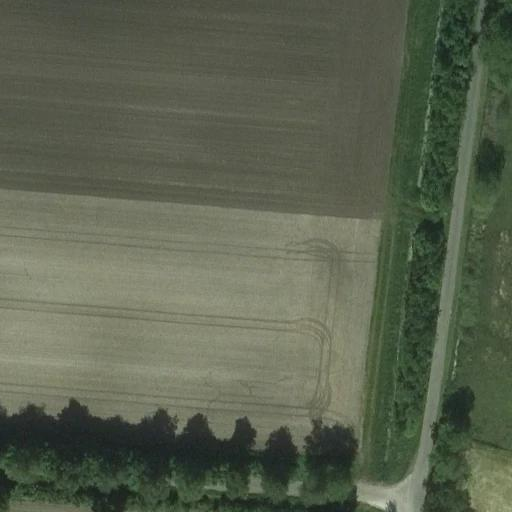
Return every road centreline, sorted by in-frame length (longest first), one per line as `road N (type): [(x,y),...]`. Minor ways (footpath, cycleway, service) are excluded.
road 1 (unclassified): [(484,0),(418,500)]
road 2 (unclassified): [(418,500),(0,464)]
